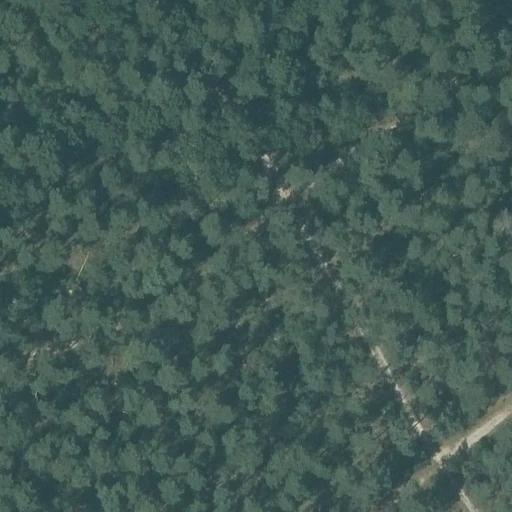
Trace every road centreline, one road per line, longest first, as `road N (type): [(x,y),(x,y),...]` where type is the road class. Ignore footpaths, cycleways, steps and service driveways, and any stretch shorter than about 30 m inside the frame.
road 1 (track): [(511,94),(452,94),(286,201),(165,308),(0,373)]
road 2 (track): [(286,201),(165,0)]
road 3 (track): [(511,405),(379,511)]
